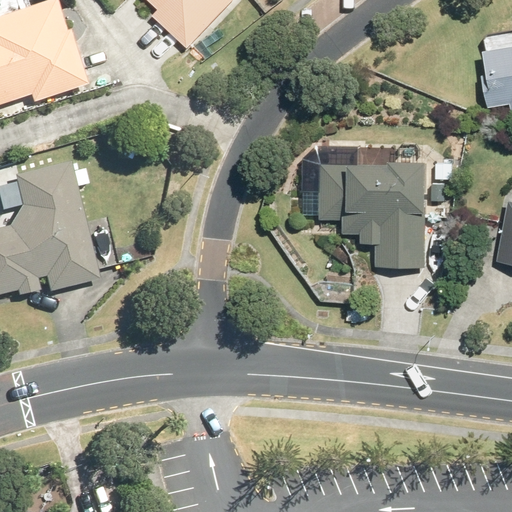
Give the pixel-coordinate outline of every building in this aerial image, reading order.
[(0,102),(30,93),(32,99),(87,81),(72,37),(68,39),(55,0),(32,0),(0,11),(0,102)] [(153,0),(160,6),(154,12),(189,45),(231,0),(153,0)] [(511,43),(485,49),(489,72),(484,73),(490,105),(511,102),(511,108),(511,107),(511,43)] [(127,134),(118,153),(131,158),(140,139),(127,134)] [(344,232),(363,231),(363,240),(377,241),(377,265),(426,265),(427,157),(390,157),(390,162),(322,162),(321,217),(344,218),(344,232)] [(11,223),(0,225),(0,291),(17,287),(19,293),(40,288),(37,276),(46,274),(50,288),(100,276),(70,158),(14,172),(22,203),(11,223)] [(511,196),(510,196),(498,258),(511,260),(511,196)]
